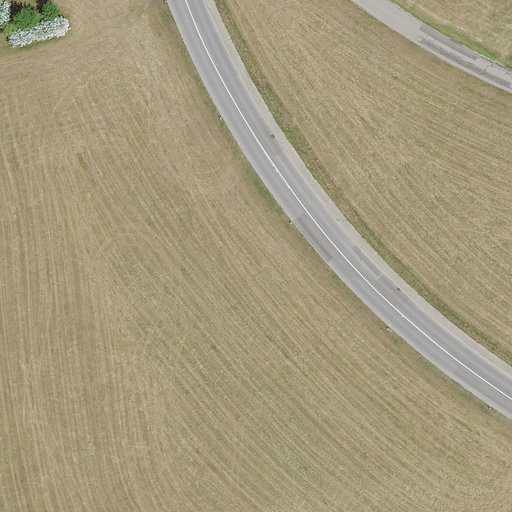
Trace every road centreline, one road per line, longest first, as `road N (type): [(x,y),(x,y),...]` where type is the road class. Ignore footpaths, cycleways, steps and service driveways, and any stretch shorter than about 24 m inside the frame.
road 1 (secondary): [(511,399),(405,318),(329,240),(264,154),(185,0)]
road 2 (unclassified): [(367,0),(511,81)]
